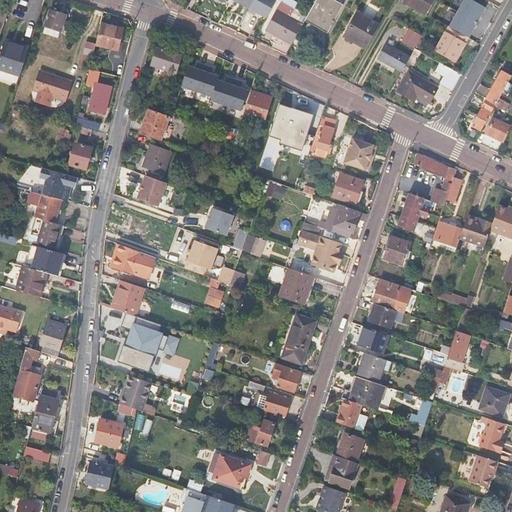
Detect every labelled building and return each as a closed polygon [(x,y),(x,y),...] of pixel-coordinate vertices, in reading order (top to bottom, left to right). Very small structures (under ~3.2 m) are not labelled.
[(231,0),(248,9),(253,0),(231,0)] [(256,13),(266,18),(276,0),(253,0),(248,9),(247,11),(254,15),(256,13)] [(326,31),(342,4),(333,0),(315,0),(305,19),(326,31)] [(424,14),(432,0),(401,0),(400,1),(424,14)] [(440,0),(437,5),(439,6),(446,10),(445,12),(440,21),(444,23),(457,0),(440,0)] [(493,15),(497,8),(482,0),(477,0),(475,4),(493,15)] [(439,6),(437,5),(431,16),(440,21),(445,12),(438,8),(439,6)] [(266,28),(291,43),(302,24),(277,9),(266,28)] [(52,11),(47,26),(63,30),(64,24),(66,21),(67,15),(52,11)] [(343,35),(365,48),(378,26),(356,13),(343,35)] [(124,30),(102,24),(97,44),(97,45),(119,51),(124,30)] [(63,30),(47,26),(45,34),(57,37),(58,34),(61,36),(63,30)] [(403,33),(417,41),(421,34),(407,26),(403,33)] [(433,53),(451,62),(465,38),(447,28),(433,53)] [(97,45),(97,44),(88,42),(85,54),(94,56),(97,45)] [(0,70),(21,78),(30,49),(20,46),(19,49),(6,44),(0,63),(0,70)] [(376,59),(400,72),(409,56),(385,44),(376,59)] [(178,72),(183,54),(159,47),(154,65),(178,72)] [(92,66),(94,56),(85,54),(83,63),(92,66)] [(436,71),(445,75),(441,83),(454,89),(462,73),(441,62),(436,71)] [(182,86),(213,97),(218,80),(220,77),(211,74),(213,68),(199,63),(197,69),(188,66),(182,86)] [(98,83),(101,71),(91,69),(88,83),(96,85),(90,109),(106,114),(112,87),(98,83)] [(487,92),(477,86),(474,92),(475,95),(484,100),(494,105),(497,98),(510,76),(499,69),(487,92)] [(68,101),(74,82),(55,77),(55,76),(40,71),(34,90),(42,93),(39,103),(52,107),(55,97),(68,101)] [(429,103),(438,88),(407,71),(397,91),(414,100),(416,96),(429,103)] [(212,100),(242,111),(249,91),(241,88),(243,82),(229,77),(227,83),(218,80),(213,97),(212,100)] [(268,118),(275,96),(253,89),(246,110),(268,118)] [(497,98),(494,105),(504,111),(508,104),(497,98)] [(494,105),(484,100),(470,127),(479,132),(494,105)] [(282,104),(271,135),(282,139),(281,144),(303,152),(310,132),(311,133),(316,117),(293,109),(294,108),(282,104)] [(293,109),(316,117),(317,116),(294,108),(293,109)] [(94,130),(99,131),(100,124),(84,120),(85,114),(80,112),(77,125),(82,126),(94,130)] [(151,112),(143,135),(163,142),(171,119),(151,112)] [(336,121),(323,117),(311,151),(325,156),(335,131),(333,130),(336,121)] [(500,143),(508,126),(490,118),(482,135),(500,143)] [(92,136),(94,130),(82,126),(80,133),(92,136)] [(71,136),(72,132),(64,130),(60,141),(69,144),(72,136),(71,136)] [(345,162),(368,170),(371,160),(368,159),(373,145),(364,142),(364,140),(363,137),(358,135),(355,137),(354,139),(353,138),(345,162)] [(88,169),(94,149),(78,144),(76,153),(75,152),(72,164),(88,169)] [(338,158),(344,160),(348,147),(343,145),(338,158)] [(167,176),(174,153),(154,146),(146,169),(167,176)] [(454,177),(456,169),(424,154),(423,156),(416,154),(413,163),(420,165),(419,169),(439,175),(438,179),(443,181),(441,189),(436,187),(432,201),(445,206),(447,199),(454,177)] [(78,188),(81,178),(45,168),(42,178),(49,180),(45,194),(55,197),(63,199),(66,200),(67,200),(71,186),(78,188)] [(355,204),(362,182),(341,174),(333,196),(355,204)] [(168,185),(148,177),(140,201),(160,208),(168,185)] [(461,179),(454,177),(447,199),(454,201),(461,179)] [(267,194),(282,199),(286,187),(271,182),(267,194)] [(39,204),(35,218),(45,220),(56,224),(63,199),(55,197),(45,194),(42,193),(34,191),(31,202),(39,204)] [(406,202),(404,208),(401,217),(400,226),(415,231),(419,217),(426,219),(430,207),(424,205),(425,199),(409,193),(406,202)] [(66,200),(63,199),(56,224),(59,224),(66,200)] [(357,220),(363,222),(366,214),(341,206),(339,212),(337,211),(332,225),(319,220),(317,227),(354,240),(356,233),(353,232),(355,225),(353,225),(354,219),(357,220)] [(511,212),(507,211),(498,208),(492,225),(490,232),(499,235),(511,239),(511,212)] [(213,209),(205,229),(226,237),(234,216),(213,209)] [(35,218),(29,242),(38,244),(45,220),(35,218)] [(55,249),(62,225),(59,224),(56,224),(45,220),(38,244),(55,249)] [(440,220),(433,238),(458,247),(460,240),(464,229),(440,220)] [(484,248),(487,239),(490,232),(492,225),(482,221),(480,224),(467,220),(464,229),(460,240),(484,248)] [(58,250),(65,226),(62,225),(55,249),(58,250)] [(339,243),(302,230),(298,243),(305,245),(317,249),(315,255),(312,264),(336,271),(341,254),(340,253),(336,252),(339,243)] [(511,239),(499,235),(498,238),(511,243),(511,239)] [(404,264),(411,242),(392,236),(385,258),(404,264)] [(258,240),(252,257),(264,261),(269,244),(258,240)] [(209,278),(218,250),(195,242),(185,270),(209,278)] [(317,249),(305,245),(304,251),(315,255),(317,249)] [(18,291),(42,298),(49,274),(57,276),(63,255),(39,248),(33,270),(25,268),(18,291)] [(149,280),(157,260),(123,248),(116,268),(149,280)] [(235,272),(224,267),(218,282),(230,286),(235,272)] [(309,307),(318,280),(294,271),(285,298),(309,307)] [(409,288),(382,279),(373,303),(393,310),(396,300),(403,303),(409,288)] [(146,289),(123,281),(118,298),(123,300),(119,311),(128,314),(137,317),(146,289)] [(219,291),(214,305),(226,309),(230,295),(219,291)] [(118,298),(114,309),(119,311),(123,300),(118,298)] [(9,309),(0,306),(0,328),(2,329),(2,327),(8,329),(9,309)] [(23,313),(9,309),(8,329),(10,330),(18,332),(23,313)] [(137,317),(128,314),(123,329),(135,332),(132,341),(130,348),(127,347),(122,364),(151,373),(158,349),(166,352),(170,337),(160,334),(163,326),(137,317)] [(301,363),(315,323),(296,316),(282,357),(301,363)] [(51,326),(70,332),(72,327),(53,320),(51,326)] [(366,327),(361,325),(355,344),(359,345),(366,327)] [(62,358),(70,332),(51,326),(41,351),(53,355),(62,358)] [(366,327),(359,345),(383,353),(389,335),(366,327)] [(459,371),(471,336),(457,331),(445,366),(451,368),(459,371)] [(170,337),(166,352),(175,355),(180,340),(170,337)] [(130,348),(132,341),(128,340),(121,364),(122,364),(127,347),(130,348)] [(41,351),(35,349),(29,347),(16,396),(25,398),(29,399),(37,401),(44,376),(42,375),(37,374),(38,368),(34,367),(29,365),(31,360),(35,362),(36,358),(39,359),(41,351)] [(366,353),(357,376),(377,383),(386,359),(366,353)] [(441,369),(445,359),(437,356),(433,366),(441,369)] [(294,392),(301,370),(283,365),(276,386),(294,392)] [(451,368),(445,366),(441,378),(434,400),(438,401),(444,384),(446,384),(451,368)] [(123,396),(120,405),(128,407),(143,412),(152,384),(130,376),(125,390),(128,391),(126,397),(123,396)] [(357,376),(352,391),(349,400),(360,404),(377,409),(385,385),(377,383),(357,376)] [(253,408),(273,414),(274,412),(285,416),(290,401),(263,392),(265,385),(251,380),(248,388),(258,391),(253,408)] [(187,395),(196,398),(199,390),(200,385),(191,382),(187,395)] [(491,410),(503,414),(509,395),(485,387),(478,408),(488,411),(489,408),(491,409),(491,410)] [(342,398),(345,398),(349,400),(352,391),(345,389),(342,398)] [(60,395),(43,390),(42,396),(58,401),(60,395)] [(42,396),(37,415),(33,427),(51,431),(59,401),(58,401),(42,396)] [(345,398),(337,422),(352,427),(361,430),(366,416),(357,413),(360,404),(349,400),(345,398)] [(425,425),(433,401),(425,399),(417,423),(425,425)] [(499,441),(505,424),(490,419),(481,445),(501,452),(505,443),(499,441)] [(119,447),(124,424),(102,420),(97,443),(119,447)] [(267,447),(274,424),(265,421),(261,433),(251,429),(247,440),(267,447)] [(339,439),(334,454),(334,455),(357,462),(364,440),(345,432),(342,440),(339,439)] [(49,461),(52,453),(28,447),(26,455),(49,461)] [(267,465),(271,453),(262,451),(258,462),(267,465)] [(252,464),(222,454),(214,479),(243,489),(252,464)] [(357,462),(334,455),(331,463),(330,463),(324,479),(329,481),(330,480),(348,486),(357,462)] [(494,476),(498,462),(480,456),(471,482),(488,488),(492,475),(494,476)] [(109,489),(114,467),(93,463),(87,484),(109,489)] [(0,464),(0,473),(10,476),(12,468),(0,464)] [(390,505),(399,507),(407,479),(399,476),(390,505)] [(338,511),(345,491),(324,484),(316,508),(326,511),(338,511)] [(234,511),(237,505),(190,490),(183,511),(234,511)] [(468,511),(471,505),(445,496),(439,511),(468,511)] [(37,511),(39,504),(21,499),(18,511),(37,511)]
